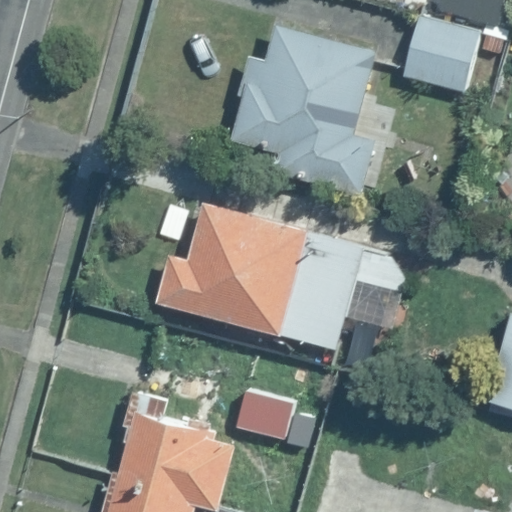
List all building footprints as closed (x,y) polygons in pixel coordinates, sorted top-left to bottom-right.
[(408,72),(414,73),(473,89),(489,30),(424,13),(408,72)] [(286,149),(282,163),(281,167),(319,177),(368,191),(382,141),(356,134),(362,113),(381,46),(286,18),(274,58),(255,52),(244,90),(251,92),(238,136),(280,148),(286,149)] [(161,299),(167,300),(344,347),(366,265),(309,250),(315,228),(211,200),(196,256),(174,250),(161,299)] [(493,410),(501,411),(511,414),(511,328),(495,397),(496,397),(493,410)] [(320,408),(251,387),(240,423),(309,444),(320,408)] [(158,397),(135,392),(108,511),(190,511),(193,503),(223,510),(240,436),(217,431),(219,421),(156,407),(158,397)]
